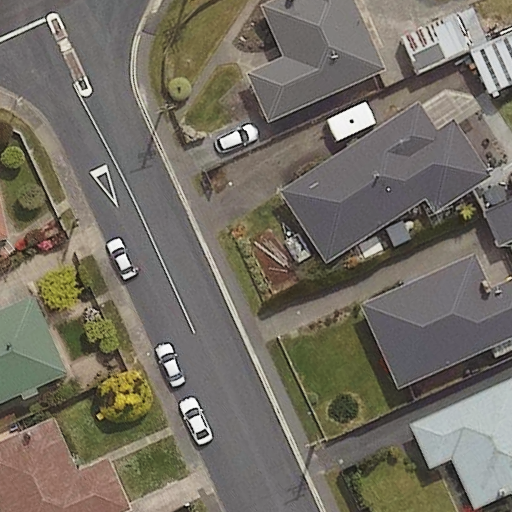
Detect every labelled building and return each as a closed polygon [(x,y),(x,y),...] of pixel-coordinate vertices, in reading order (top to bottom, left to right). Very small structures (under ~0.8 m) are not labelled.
[(382,70),(351,0),(272,0),(259,6),(282,57),(246,73),(267,121),(382,70)] [(464,47),(449,13),(397,37),(412,70),(464,47)] [(511,26),(465,49),(485,90),(511,77),(511,26)] [(417,101),(278,192),(324,263),(425,197),(436,213),(490,178),(451,119),(436,129),(417,101)] [(474,254),(358,305),(396,390),(511,338),(511,278),(490,289),(474,254)] [(0,403),(65,375),(30,296),(0,309),(0,403)] [(511,380),(511,379),(407,424),(428,471),(450,461),(472,511),(511,494),(511,380)] [(127,511),(130,511),(106,457),(75,471),(52,419),(0,442),(0,511),(127,511)]
